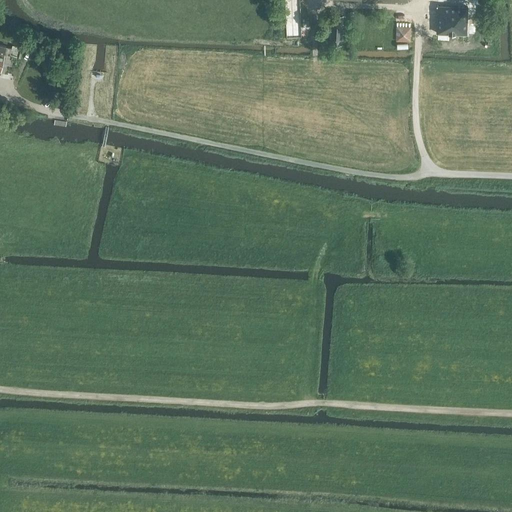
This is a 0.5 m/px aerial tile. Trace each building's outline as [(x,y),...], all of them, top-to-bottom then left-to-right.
[(438,5),(437,33),(467,34),(468,6),(438,5)] [(332,14),(330,44),(342,45),(343,34),(347,34),(348,24),(343,24),(344,15),(332,14)] [(397,27),(396,41),(410,41),(411,28),(397,27)] [(23,48),(25,42),(18,41),(17,47),(13,45),(10,56),(20,59),(23,48)] [(55,124),(66,126),(68,120),(56,118),(55,124)]
